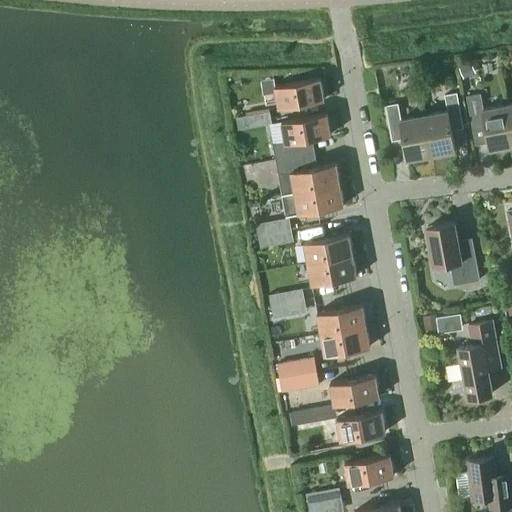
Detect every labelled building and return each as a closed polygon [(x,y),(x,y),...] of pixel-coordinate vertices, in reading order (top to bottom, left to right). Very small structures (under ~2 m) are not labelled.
[(470,60),(459,65),(464,74),(475,69),(470,60)] [(320,76),(275,84),(279,106),(325,98),(320,76)] [(448,109),(424,114),(432,153),(455,149),(452,129),(463,126),(457,91),(445,94),(448,109)] [(490,148),(511,143),(511,131),(507,103),(483,108),(480,92),(467,95),(473,130),(487,127),(490,148)] [(408,158),(432,153),(424,114),(401,118),(398,102),(386,104),(392,139),(404,137),(408,158)] [(272,122),(270,110),(236,116),(238,128),(272,122)] [(327,111),(282,120),(286,141),(286,142),(304,138),(331,133),(327,111)] [(304,138),(286,142),(286,141),(274,143),(276,158),(307,152),(304,138)] [(279,172),(309,166),(307,152),(276,158),(279,172)] [(282,193),(340,182),(336,161),(309,166),(279,172),(282,193)] [(340,182),(282,193),(286,214),(344,203),(340,182)] [(258,234),(282,230),(280,218),(256,223),(258,234)] [(455,220),(427,225),(434,265),(451,262),(455,283),(480,278),(475,248),(461,251),(455,220)] [(282,230),(258,234),(261,246),(285,241),(282,230)] [(304,240),(308,261),(353,253),(349,232),(304,240)] [(357,274),(353,253),(308,261),(312,283),(357,274)] [(272,305),(296,300),(293,289),(269,293),(272,305)] [(296,300),(272,305),(274,317),(298,312),(296,300)] [(317,311),(321,332),(367,324),(363,303),(317,311)] [(436,312),(424,314),(425,323),(438,320),(436,312)] [(462,362),(447,364),(449,374),(455,378),(464,376),(468,396),(493,392),(488,361),(500,358),(493,319),(469,323),(472,343),(459,345),(462,362)] [(370,345),(367,324),(321,332),(325,353),(370,345)] [(318,370),(316,358),(276,365),(278,377),(285,376),(318,370)] [(318,370),(285,376),(287,388),(320,382),(318,370)] [(376,373),(330,381),(334,403),(380,395),(376,373)] [(327,417),(325,405),(291,411),(294,423),(327,417)] [(382,408),(337,417),(341,438),(386,430),(382,408)] [(390,452),(345,460),(349,482),(394,474),(390,452)] [(494,455),(468,459),(469,470),(460,471),(457,475),(459,493),(462,496),(472,494),(473,497),(489,495),(491,507),(511,504),(511,501),(509,481),(497,482),(494,455)] [(308,505),(332,500),(330,488),(306,492),(308,505)] [(332,500),(308,505),(309,511),(331,511),(335,511),(332,500)] [(354,510),(354,511),(401,511),(400,502),(354,510)]
